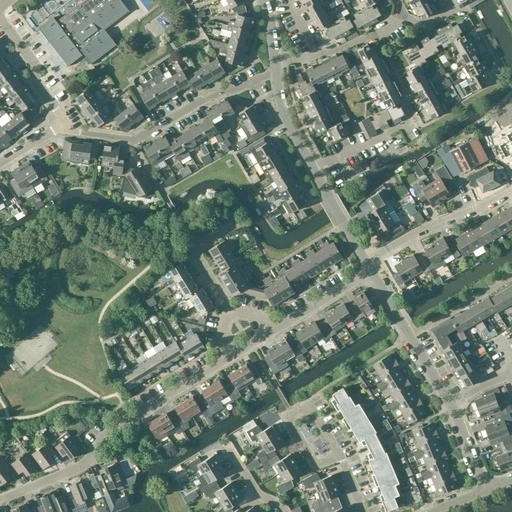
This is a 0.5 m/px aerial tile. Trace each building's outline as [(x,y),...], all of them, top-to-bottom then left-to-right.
[(54,18),(38,30),(39,30),(40,29),(49,41),(48,42),(48,43),(50,42),(68,65),(67,67),(84,54),(85,56),(92,65),(93,65),(92,63),(115,45),(116,46),(117,46),(111,38),(104,29),(128,11),(129,12),(130,12),(120,0),(87,0),(85,2),(82,4),(79,5),(81,7),(59,25),(54,19),(54,18)] [(214,9),(208,0),(202,4),(208,13),(214,9)] [(228,0),(227,1),(232,9),(235,14),(236,13),(246,7),(242,2),(245,0),(228,0)] [(326,6),(322,0),(320,0),(308,7),(310,11),(308,12),(312,20),(325,12),(323,8),(326,6)] [(412,0),(413,1),(410,2),(414,10),(428,2),(426,0),(412,0)] [(430,7),(428,2),(414,10),(418,17),(421,15),(424,20),(437,12),(433,5),(430,7)] [(371,6),(371,5),(362,10),(371,25),(378,21),(376,18),(381,15),(377,8),(374,9),(372,6),(372,5),(371,6)] [(229,20),(228,25),(250,30),(251,27),(253,27),(254,20),(248,18),(246,7),(236,13),(238,15),(236,22),(229,20)] [(371,25),(362,10),(354,15),(357,19),(353,21),(358,29),(363,26),(364,29),(371,25)] [(328,17),(325,12),(312,20),(316,27),(319,26),(322,30),(326,27),(335,22),(331,16),(328,17)] [(344,16),(335,22),(344,37),(351,33),(349,30),(354,27),(349,19),(347,21),(344,16)] [(344,37),(335,22),(326,27),(329,31),(326,33),(331,41),(335,38),(337,41),(344,37)] [(451,25),(444,29),(452,43),(462,39),(461,38),(459,34),(462,32),(461,31),(466,29),(462,22),(452,28),(451,25)] [(228,25),(227,31),(233,32),(232,34),(231,38),(246,42),(247,38),(248,38),(250,31),(250,30),(228,25)] [(439,35),(434,38),(439,45),(441,44),(444,49),(451,45),(452,43),(444,29),(437,33),(439,35)] [(462,39),(451,45),(454,51),(458,49),(460,54),(474,46),(469,39),(467,40),(464,36),(461,38),(462,39)] [(215,40),(210,40),(213,47),(221,49),(221,48),(228,50),(229,50),(244,54),(246,46),(245,45),(246,42),(231,38),(230,44),(215,40)] [(424,47),(420,50),(425,59),(438,51),(436,47),(439,45),(434,38),(430,40),(428,38),(421,42),(424,47)] [(346,52),(354,50),(352,43),(344,45),(346,52)] [(360,58),(363,63),(377,55),(373,48),(370,50),(367,45),(354,52),(358,60),(360,58)] [(478,54),(474,46),(460,54),(463,59),(460,61),(464,67),(478,59),(476,55),(478,54)] [(415,63),(417,66),(417,67),(421,64),(422,65),(427,62),(425,59),(420,50),(418,47),(411,51),(413,54),(408,56),(413,64),(415,63)] [(221,49),(220,53),(228,55),(226,62),(236,64),(242,66),(244,58),(243,58),(244,54),(229,50),(228,50),(221,48),(221,49)] [(440,52),(443,58),(448,56),(445,50),(440,52)] [(337,55),(329,59),(338,77),(342,75),(342,74),(349,70),(342,56),(338,58),(337,55)] [(379,60),(377,55),(363,63),(367,71),(370,69),(372,73),(386,66),(382,59),(379,60)] [(208,56),(204,59),(216,80),(222,76),(222,75),(226,72),(218,59),(211,64),(209,61),(210,60),(208,56)] [(216,80),(204,59),(199,61),(201,66),(203,65),(204,68),(197,72),(205,85),(208,83),(209,84),(216,80)] [(338,77),(329,59),(322,62),(323,65),(318,68),(326,82),(333,78),(334,79),(338,77)] [(480,63),(478,59),(464,67),(468,74),(470,79),(473,77),(483,71),(484,71),(487,69),(483,62),(480,63)] [(6,64),(0,68),(0,80),(2,83),(13,74),(11,71),(12,70),(7,63),(6,64)] [(179,73),(172,77),(180,90),(184,88),(184,89),(191,85),(183,71),(179,64),(174,67),(176,71),(178,71),(179,73)] [(417,67),(417,66),(407,72),(410,76),(407,78),(412,86),(425,78),(422,74),(426,72),(422,65),(421,64),(417,67)] [(389,73),(386,66),(372,73),(374,77),(371,78),(375,86),(389,79),(386,74),(389,73)] [(304,71),(310,83),(312,85),(315,91),(317,91),(320,89),(318,86),(326,82),(318,68),(314,70),(312,67),(304,71)] [(183,71),(191,85),(195,92),(202,88),(201,87),(205,85),(197,72),(190,76),(189,73),(190,73),(188,68),(183,71)] [(470,79),(469,79),(459,85),(455,87),(459,94),(463,91),(462,89),(470,84),(474,92),(487,84),(484,79),(487,78),(484,71),(483,71),(473,77),(470,79)] [(13,74),(2,83),(0,84),(0,91),(3,89),(2,88),(4,86),(9,92),(20,83),(18,80),(19,80),(14,73),(13,74)] [(301,99),(304,98),(315,92),(315,91),(312,85),(310,83),(305,85),(300,73),(293,76),(298,86),(300,90),(297,92),(301,99)] [(162,74),(158,76),(170,97),(177,93),(176,92),(180,90),(172,77),(165,81),(164,79),(165,78),(162,74)] [(170,97),(158,76),(153,79),(156,83),(157,82),(159,85),(152,89),(159,102),(163,100),(164,101),(170,97)] [(266,89),(272,87),(269,78),(262,80),(266,89)] [(427,83),(425,78),(412,86),(416,93),(418,91),(421,96),(435,88),(431,81),(427,83)] [(391,84),(389,79),(375,86),(379,94),(382,93),(384,97),(398,89),(394,82),(391,84)] [(156,104),(159,102),(152,89),(145,93),(143,91),(144,90),(142,86),(141,86),(138,81),(134,83),(137,88),(150,110),(157,105),(156,104)] [(10,107),(16,102),(28,93),(29,92),(25,86),(23,87),(20,83),(9,92),(14,99),(12,100),(11,99),(6,103),(10,107)] [(420,101),(424,109),(443,98),(440,92),(438,94),(435,88),(421,96),(423,100),(420,101)] [(77,103),(82,109),(102,94),(99,90),(95,93),(96,94),(94,96),(88,89),(76,98),(79,102),(77,103)] [(401,96),(398,89),(384,97),(386,101),(383,102),(386,109),(387,110),(396,105),(397,105),(401,103),(398,98),(401,96)] [(317,91),(315,91),(315,92),(304,98),(306,101),(303,103),(307,111),(321,104),(318,99),(321,98),(317,91)] [(28,93),(16,102),(23,111),(25,110),(34,111),(35,106),(33,104),(35,103),(28,93)] [(105,98),(102,94),(82,109),(87,115),(88,114),(90,118),(103,109),(98,102),(100,100),(101,101),(105,98)] [(131,107),(125,112),(134,124),(137,121),(138,122),(144,118),(129,98),(125,101),(128,105),(129,105),(131,107)] [(446,102),(443,98),(424,109),(429,116),(431,114),(434,118),(447,111),(443,104),(446,102)] [(217,106),(224,119),(235,112),(237,113),(239,105),(232,103),(230,104),(227,99),(220,103),(220,104),(217,106)] [(289,104),(292,109),(298,107),(296,101),(289,104)] [(322,106),(321,104),(307,111),(311,118),(314,117),(316,121),(329,115),(330,114),(325,104),(322,106)] [(246,124),(259,117),(257,113),(258,113),(254,105),(248,109),(247,107),(239,105),(237,113),(239,113),(246,124)] [(387,110),(386,109),(381,112),(386,121),(387,121),(392,118),(395,125),(402,121),(401,118),(406,115),(401,107),(399,109),(397,105),(396,105),(387,110)] [(224,119),(217,106),(214,108),(213,107),(206,111),(210,118),(214,125),(224,119)] [(110,118),(103,109),(90,118),(93,121),(92,122),(97,128),(102,124),(103,126),(109,127),(111,125),(113,119),(110,118)] [(0,110),(0,112),(3,116),(2,117),(5,121),(6,120),(8,122),(2,128),(11,140),(15,138),(15,139),(22,134),(21,133),(11,121),(12,120),(6,114),(4,111),(0,110)] [(134,124),(125,112),(115,119),(113,119),(111,125),(113,127),(119,128),(120,127),(124,132),(128,130),(131,127),(130,126),(134,124)] [(386,121),(381,112),(372,117),(374,121),(372,122),(377,130),(381,128),(383,131),(390,127),(387,121),(386,121)] [(29,124),(33,120),(34,115),(22,114),(21,113),(12,120),(11,121),(21,133),(30,126),(29,124)] [(333,128),(333,127),(330,123),(333,122),(329,115),(316,121),(318,125),(315,127),(319,135),(327,131),(327,130),(333,128)] [(246,124),(241,127),(250,143),(265,134),(262,129),(266,126),(262,119),(261,120),(259,117),(246,124)] [(204,124),(200,126),(208,138),(213,135),(218,143),(224,140),(214,125),(210,118),(203,122),(204,124)] [(359,123),(362,129),(372,123),(369,118),(359,123)] [(327,130),(327,131),(331,137),(334,136),(336,141),(350,134),(346,126),(344,127),(342,125),(350,121),(349,119),(341,122),(341,123),(333,127),(333,128),(327,130)] [(375,129),(372,123),(362,129),(364,134),(375,129)] [(208,138),(200,126),(197,128),(196,126),(189,130),(200,148),(210,142),(208,138)] [(0,144),(3,149),(9,144),(8,143),(11,140),(2,128),(0,128),(0,144)] [(378,135),(375,129),(364,134),(367,140),(378,135)] [(200,148),(189,130),(183,134),(183,135),(180,138),(188,150),(193,147),(195,151),(200,148)] [(507,146),(497,152),(503,162),(511,157),(511,132),(503,137),(507,146)] [(168,142),(169,142),(164,135),(158,139),(159,140),(155,142),(165,160),(175,154),(172,149),(173,149),(168,142)] [(181,154),(188,150),(180,138),(176,140),(175,138),(169,142),(168,142),(173,149),(172,149),(175,154),(179,160),(183,157),(181,154)] [(249,148),(258,163),(275,153),(273,149),(274,148),(270,142),(267,144),(263,139),(249,148)] [(65,140),(62,160),(70,161),(73,164),(77,164),(81,163),(81,164),(89,165),(89,159),(95,160),(97,145),(84,143),(83,146),(81,145),(81,142),(65,140)] [(143,147),(154,166),(165,160),(155,142),(151,144),(150,143),(143,147)] [(479,164),(468,142),(450,151),(447,146),(437,151),(453,177),(460,173),(461,174),(479,164)] [(122,176),(124,161),(118,160),(119,148),(105,146),(102,166),(115,168),(114,174),(122,176)] [(209,153),(205,156),(209,163),(213,160),(209,153)] [(278,157),(275,153),(258,163),(265,173),(283,162),(279,156),(278,157)] [(209,163),(205,156),(201,158),(205,165),(209,163)] [(30,162),(21,168),(34,189),(48,180),(40,167),(35,170),(30,162)] [(287,169),(283,162),(265,173),(271,184),(275,181),(288,173),(286,170),(287,169)] [(188,166),(184,168),(188,175),(192,173),(188,166)] [(440,178),(431,184),(441,201),(443,200),(445,200),(451,197),(450,195),(444,184),(452,179),(444,166),(435,171),(440,178)] [(500,184),(493,171),(489,173),(486,167),(468,177),(470,180),(474,188),(479,186),(483,193),(500,184)] [(17,181),(12,185),(20,198),(25,194),(34,189),(21,168),(12,173),(17,181)] [(188,175),(184,168),(180,171),(184,178),(188,175)] [(129,169),(128,173),(123,192),(138,196),(139,198),(140,197),(145,198),(147,193),(152,190),(143,176),(141,177),(137,169),(134,171),(129,169)] [(164,175),(168,182),(178,177),(175,170),(164,175)] [(249,177),(251,181),(258,177),(256,173),(249,177)] [(275,181),(278,187),(270,191),(273,196),(295,183),(291,177),(290,177),(288,173),(275,181)] [(439,202),(441,201),(431,184),(425,187),(422,181),(412,187),(419,199),(425,196),(432,206),(433,207),(439,204),(439,202)] [(299,189),(295,183),(273,196),(275,200),(283,195),(287,202),(300,194),(298,190),(299,189)] [(0,204),(10,198),(4,188),(0,190),(0,204)] [(373,211),(367,214),(373,224),(389,214),(394,211),(389,202),(385,196),(382,190),(371,197),(375,203),(378,208),(373,211)] [(302,197),(300,194),(287,202),(283,204),(289,215),(294,212),(308,204),(304,197),(302,197)] [(412,211),(420,205),(412,195),(404,201),(412,211)] [(9,207),(15,216),(17,215),(12,205),(9,207)] [(273,218),(281,214),(277,208),(270,212),(273,218)] [(511,228),(511,210),(510,208),(501,213),(510,229),(511,228)] [(301,220),(307,217),(303,211),(297,215),(301,220)] [(389,214),(373,224),(379,233),(388,228),(391,233),(402,227),(399,222),(400,221),(394,211),(389,214)] [(510,229),(501,213),(491,218),(501,235),(510,229)] [(501,235),(491,218),(482,224),(492,240),(501,235)] [(492,240),(482,224),(473,229),(482,246),(492,240)] [(482,246),(473,229),(463,235),(473,251),(482,246)] [(473,251),(463,235),(454,240),(463,257),(473,251)] [(443,260),(452,254),(443,238),(433,244),(443,260)] [(209,250),(213,257),(232,246),(230,242),(227,245),(224,241),(209,250)] [(327,242),(324,244),(336,263),(343,258),(333,243),(330,245),(327,242)] [(336,263),(324,244),(320,246),(322,250),(319,252),(328,267),(336,263)] [(445,265),(443,260),(433,244),(424,249),(426,253),(421,256),(429,270),(435,267),(436,270),(445,265)] [(235,250),(232,246),(213,257),(218,265),(233,255),(231,252),(235,250)] [(313,250),(310,252),(321,271),(328,267),(319,252),(315,254),(313,250)] [(321,271),(310,252),(306,255),(308,258),(305,260),(314,276),(321,271)] [(235,259),(233,255),(218,265),(222,272),(241,260),(239,257),(235,259)] [(414,255),(404,261),(413,277),(422,271),(424,274),(429,270),(421,256),(416,259),(414,255)] [(299,259),(295,261),(307,280),(314,276),(305,260),(301,263),(299,259)] [(243,264),(241,260),(222,272),(219,274),(223,281),(242,270),(240,266),(243,264)] [(307,280),(295,261),(291,263),(294,267),(290,269),(300,285),(307,280)] [(413,277),(404,261),(394,266),(403,282),(404,282),(413,277)] [(168,271),(174,280),(188,272),(182,262),(168,271)] [(284,268),(281,270),(293,289),(300,285),(290,269),(287,271),(284,268)] [(244,273),(242,270),(223,281),(228,289),(250,275),(248,271),(244,273)] [(295,292),(293,289),(281,270),(277,272),(279,276),(276,278),(287,297),(295,292)] [(194,281),(188,272),(174,280),(180,289),(194,281)] [(252,278),(250,275),(228,289),(232,296),(238,292),(254,296),(255,288),(253,288),(248,281),(252,278)] [(270,276),(266,279),(280,301),(287,297),(276,278),(272,280),(270,276)] [(280,301),(266,279),(263,281),(265,285),(258,289),(255,288),(254,296),(269,300),(273,306),(280,301)] [(199,290),(194,281),(180,289),(186,299),(189,297),(199,290)] [(511,303),(511,294),(507,286),(497,292),(510,314),(511,312),(511,308),(510,305),(511,303)] [(202,288),(199,290),(189,297),(195,306),(208,297),(202,288)] [(356,302),(351,305),(357,315),(360,319),(364,316),(366,318),(375,312),(363,292),(354,298),(356,302)] [(510,314),(497,292),(488,297),(497,312),(503,309),(507,315),(510,314)] [(214,307),(208,297),(195,306),(200,315),(214,307)] [(497,312),(488,297),(479,303),(488,318),(494,314),(498,321),(501,319),(497,312)] [(488,318),(479,303),(469,309),(483,330),(486,328),(482,321),(488,318)] [(360,319),(357,315),(351,305),(346,308),(344,304),(334,310),(344,325),(353,320),(354,322),(360,319)] [(469,309),(461,314),(460,314),(468,327),(469,329),(475,325),(480,332),(483,330),(469,309)] [(154,319),(159,316),(156,310),(151,313),(154,319)] [(327,320),(322,323),(331,337),(336,333),(335,331),(344,325),(334,310),(325,316),(327,320)] [(460,312),(450,318),(456,329),(459,333),(462,331),(468,327),(460,314),(461,314),(460,312)] [(142,317),(131,322),(133,327),(144,322),(142,317)] [(456,329),(450,318),(440,324),(446,333),(447,335),(453,344),(457,342),(461,340),(460,338),(461,337),(462,337),(466,338),(467,338),(462,331),(459,333),(456,329)] [(315,322),(305,328),(315,343),(324,338),(325,340),(331,337),(322,323),(317,326),(315,322)] [(446,333),(440,324),(429,330),(435,340),(446,333)] [(298,338),(293,341),(302,354),(307,351),(306,349),(315,343),(305,328),(296,333),(298,338)] [(447,335),(446,333),(435,340),(442,351),(453,345),(453,344),(447,335)] [(196,334),(187,340),(195,353),(205,347),(196,334)] [(286,339),(276,345),(286,361),(295,355),(296,358),(302,354),(293,341),(288,344),(286,339)] [(195,353),(187,340),(178,345),(184,355),(184,356),(186,359),(195,353)] [(176,342),(166,348),(174,361),(184,356),(184,355),(178,345),(176,342)] [(462,351),(459,345),(457,342),(453,344),(453,345),(442,351),(447,360),(462,351)] [(286,361),(276,345),(267,351),(270,356),(265,360),(274,374),(279,371),(277,367),(286,361)] [(174,361),(166,348),(157,353),(165,367),(174,361)] [(475,356),(473,353),(466,358),(462,351),(447,360),(453,370),(455,369),(475,356)] [(165,367),(157,353),(148,359),(156,373),(165,367)] [(156,373),(148,359),(145,354),(136,360),(139,364),(147,378),(156,373)] [(375,368),(379,375),(398,363),(396,359),(393,361),(390,355),(367,369),(369,372),(375,368)] [(460,378),(475,369),(471,363),(478,359),(476,355),(475,356),(455,369),(460,378)] [(400,367),(398,363),(379,375),(383,382),(377,385),(379,388),(402,374),(398,368),(400,367)] [(138,384),(147,378),(139,364),(129,370),(138,384)] [(246,385),(255,380),(259,385),(263,383),(255,369),(251,372),(246,364),(237,370),(246,385)] [(479,375),(475,369),(460,378),(466,387),(494,371),(492,367),(479,375)] [(138,384),(129,370),(120,376),(128,390),(138,384)] [(246,385),(237,370),(228,375),(233,383),(229,386),(236,399),(241,396),(237,390),(246,385)] [(405,380),(402,374),(379,388),(381,391),(386,388),(390,394),(410,383),(407,379),(405,380)] [(219,381),(210,386),(220,401),(229,396),(232,402),(236,399),(229,386),(224,388),(219,381)] [(412,387),(410,383),(390,394),(395,401),(389,405),(391,408),(414,394),(410,388),(412,387)] [(220,401),(210,386),(202,391),(206,399),(202,402),(210,415),(214,412),(211,407),(220,401)] [(309,393),(312,399),(323,393),(321,387),(309,393)] [(475,401),(478,409),(497,402),(501,401),(498,394),(500,393),(498,387),(484,392),(484,393),(482,394),(483,398),(475,401)] [(335,406),(349,397),(343,388),(332,395),(335,399),(331,401),(335,406)] [(417,400),(414,394),(391,408),(392,411),(398,407),(402,414),(422,402),(419,398),(417,400)] [(193,397),(184,402),(193,417),(202,412),(203,414),(205,418),(210,415),(202,402),(197,404),(193,397)] [(349,397),(335,406),(338,412),(341,410),(344,413),(355,407),(358,405),(355,399),(351,401),(349,397)] [(193,417),(184,402),(175,407),(179,415),(175,418),(183,431),(188,428),(184,423),(193,417)] [(378,402),(370,405),(373,411),(380,408),(378,402)] [(424,406),(422,402),(402,414),(406,421),(401,424),(403,428),(425,414),(422,408),(424,406)] [(494,419),(508,414),(511,412),(511,404),(505,407),(504,404),(498,406),(497,402),(478,409),(481,417),(492,413),(494,419)] [(387,404),(382,407),(385,412),(390,408),(387,404)] [(346,425),(364,414),(358,405),(355,407),(344,413),(346,417),(342,420),(346,425)] [(379,421),(384,418),(380,412),(375,415),(379,421)] [(166,413),(157,418),(167,436),(176,430),(178,434),(183,431),(175,418),(171,421),(166,413)] [(85,418),(82,414),(73,416),(78,423),(85,418)] [(369,423),(364,414),(346,425),(349,430),(353,428),(355,432),(369,423)] [(488,437),(507,430),(511,427),(511,424),(508,414),(494,419),(496,424),(485,429),(488,437)] [(167,436),(157,418),(148,424),(153,431),(148,434),(156,447),(161,444),(159,441),(167,436)] [(392,428),(387,419),(383,421),(388,430),(392,428)] [(375,433),(369,423),(355,432),(361,441),(364,439),(375,433)] [(414,435),(417,442),(437,434),(436,430),(433,430),(431,424),(406,434),(407,438),(414,435)] [(279,434),(273,425),(261,432),(258,425),(246,432),(252,442),(259,440),(262,444),(279,434)] [(488,437),(491,445),(493,451),(500,448),(504,446),(506,449),(511,446),(511,427),(507,430),(488,437)] [(57,440),(60,444),(55,447),(63,457),(67,453),(71,458),(81,451),(67,432),(57,440)] [(379,440),(375,433),(364,439),(368,446),(379,440)] [(262,444),(264,449),(257,455),(262,464),(275,456),(272,451),(284,443),(279,434),(262,444)] [(439,438),(437,434),(417,442),(420,449),(413,452),(415,455),(439,445),(437,439),(439,438)] [(383,447),(379,440),(368,446),(371,453),(383,447)] [(403,452),(400,442),(395,444),(399,453),(403,452)] [(49,457),(54,453),(47,443),(32,454),(43,469),(53,462),(49,457)] [(442,452),(439,445),(415,455),(416,459),(422,456),(425,463),(446,455),(444,451),(442,452)] [(511,446),(506,449),(504,446),(500,448),(503,455),(496,458),(501,470),(511,466),(511,446)] [(386,454),(383,447),(371,453),(368,455),(371,463),(387,457),(386,454)] [(27,475),(37,468),(26,453),(11,464),(18,474),(23,470),(27,475)] [(274,465),(279,474),(296,463),(291,454),(278,462),(275,456),(262,464),(266,470),(274,465)] [(356,468),(362,466),(359,454),(353,456),(356,468)] [(203,474),(220,464),(214,455),(202,462),(199,458),(187,465),(190,470),(192,469),(193,471),(200,469),(203,474)] [(448,459),(446,455),(425,463),(428,471),(422,473),(423,477),(448,466),(445,460),(448,459)] [(0,456),(0,485),(10,478),(6,474),(11,470),(0,456)] [(391,465),(387,457),(371,463),(375,471),(391,465)] [(302,472),(296,463),(279,474),(284,482),(276,487),(280,494),(293,487),(289,480),(302,472)] [(99,486),(99,487),(103,496),(109,493),(108,490),(123,484),(115,464),(100,470),(101,474),(95,477),(98,485),(99,486)] [(220,464),(203,474),(197,478),(201,483),(196,486),(202,494),(203,493),(216,485),(213,481),(225,473),(220,464)] [(394,474),(391,465),(375,471),(376,474),(371,476),(374,481),(394,474)] [(451,473),(448,466),(423,477),(425,480),(431,477),(434,485),(455,476),(453,472),(451,473)] [(315,487),(317,492),(336,485),(332,475),(318,481),(316,474),(303,481),(306,489),(315,487)] [(398,484),(394,474),(374,481),(376,487),(380,486),(384,494),(384,495),(398,490),(400,489),(398,484)] [(94,475),(88,477),(93,489),(99,486),(98,485),(95,477),(94,475)] [(456,480),(455,476),(434,485),(437,492),(430,494),(432,498),(457,488),(454,481),(456,480)] [(84,500),(89,498),(82,481),(81,482),(80,480),(75,482),(76,483),(70,486),(75,498),(69,501),(73,511),(77,511),(87,508),(84,500)] [(217,497),(220,502),(237,491),(231,482),(218,490),(216,485),(203,493),(206,497),(208,496),(210,499),(217,497)] [(340,495),(336,485),(317,492),(320,498),(312,504),(315,511),(329,506),(326,500),(340,495)] [(38,488),(32,491),(36,498),(42,495),(38,488)] [(405,501),(398,490),(384,495),(384,494),(380,496),(386,511),(398,507),(398,505),(405,501)] [(242,500),(237,491),(220,502),(222,507),(218,511),(217,511),(232,511),(230,508),(242,500)] [(46,511),(69,511),(66,502),(59,504),(54,492),(45,496),(44,495),(43,496),(43,497),(40,498),(46,511)] [(125,492),(106,500),(111,511),(130,504),(125,492)]
